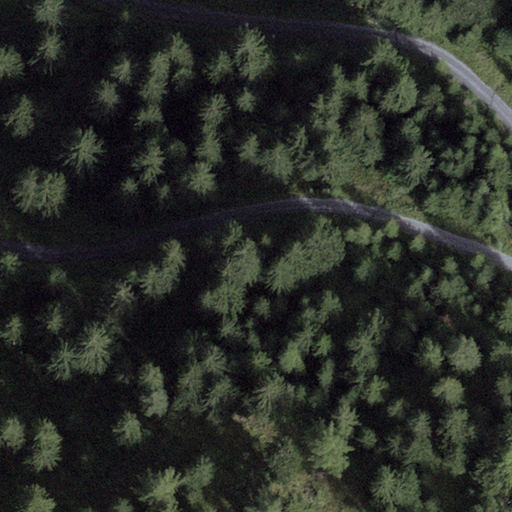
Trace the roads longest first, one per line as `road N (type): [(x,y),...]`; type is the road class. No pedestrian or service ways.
road 1 (track): [(0,247),(89,256),(249,212),(313,206),(428,232),(511,266)]
road 2 (track): [(511,124),(453,68),(384,38),(119,0)]
